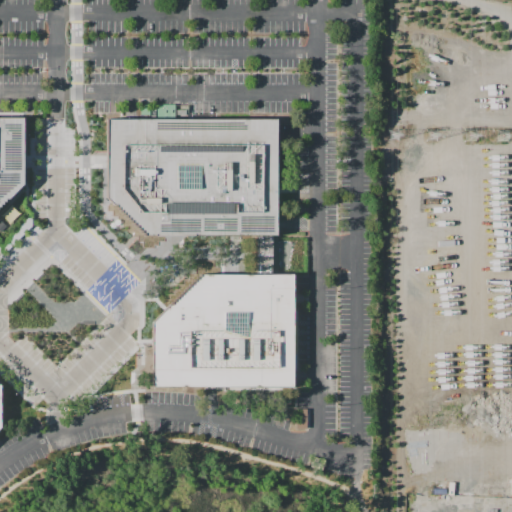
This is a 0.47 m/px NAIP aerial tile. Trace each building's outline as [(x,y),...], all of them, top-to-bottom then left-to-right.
[(0,118),(24,118),(23,165),(23,185),(0,207),(0,118)] [(272,119),(103,120),(103,158),(103,199),(139,237),(174,237),(184,237),(232,237),(255,237),(270,237),(272,237),(272,119)] [(0,247),(20,227),(23,229),(23,230),(3,250),(3,249),(0,247)] [(255,276),(255,237),(270,237),(270,276),(255,276)] [(288,389),(209,389),(148,389),(149,337),(149,323),(165,308),(198,276),(230,276),(240,276),(255,276),(270,276),(289,276),(288,389)]
